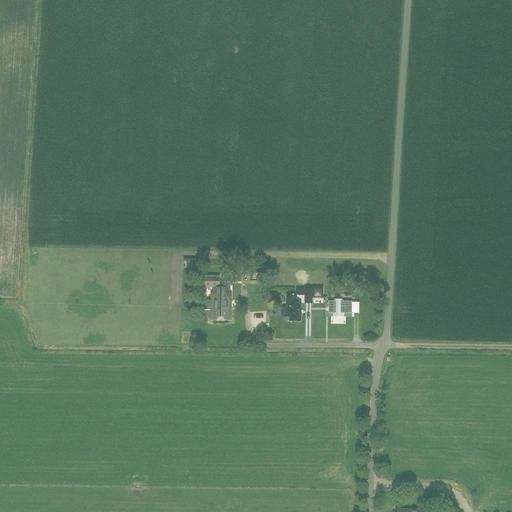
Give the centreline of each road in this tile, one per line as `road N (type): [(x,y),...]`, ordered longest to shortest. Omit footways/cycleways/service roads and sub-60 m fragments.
road 1 (unclassified): [(381,347),(409,0)]
road 2 (unclassified): [(370,511),(381,347)]
road 3 (unclassified): [(511,348),(381,347)]
